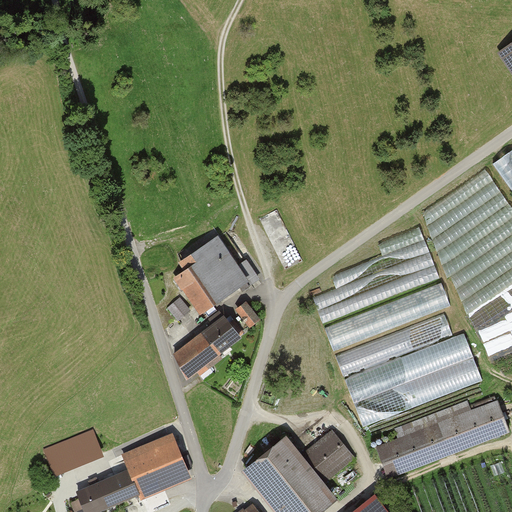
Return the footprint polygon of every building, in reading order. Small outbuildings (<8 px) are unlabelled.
[(511,45),(497,57),(511,77),(511,45)] [(511,147),(494,159),(511,186),(511,147)] [(511,200),(492,169),(415,215),(483,328),(511,310),(511,200)] [(380,242),(385,257),(333,274),(338,289),(315,296),(323,320),(441,280),(423,227),(380,242)] [(246,284),(214,239),(177,265),(182,273),(172,280),(198,317),(246,284)] [(450,306),(441,283),(326,329),(334,351),(450,306)] [(189,310),(180,298),(168,308),(178,319),(189,310)] [(259,319),(246,303),(238,309),(251,325),(259,319)] [(214,326),(175,356),(187,377),(196,370),(204,380),(214,373),(209,367),(222,358),(219,353),(244,333),(238,327),(234,330),(220,311),(209,320),(214,326)] [(344,377),(453,335),(444,313),(336,355),(344,377)] [(498,351),(502,363),(511,359),(511,319),(509,321),(511,329),(499,334),(500,337),(496,339),(491,326),(480,330),(489,354),(498,351)] [(346,382),(364,428),(484,381),(466,335),(346,382)] [(375,449),(387,481),(509,433),(496,402),(471,412),(468,403),(393,432),(396,441),(375,449)] [(103,457),(92,431),(37,454),(48,480),(103,457)] [(282,442),(252,466),(288,511),(317,511),(332,501),(321,486),(355,459),(333,431),(296,459),(282,442)] [(138,502),(188,481),(168,435),(119,455),(125,471),(72,494),(79,511),(106,511),(137,499),(138,502)] [(383,511),(375,501),(361,511),(383,511)]
